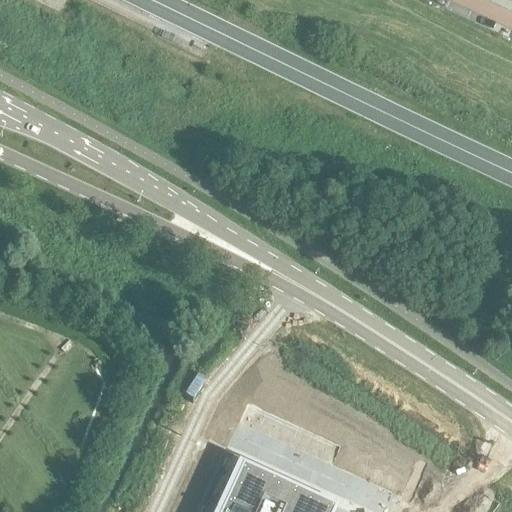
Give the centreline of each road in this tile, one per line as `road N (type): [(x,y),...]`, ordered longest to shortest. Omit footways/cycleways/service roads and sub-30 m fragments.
road 1 (secondary): [(277,277),(111,163),(0,111)]
road 2 (secondary): [(0,152),(277,277)]
road 3 (secondary): [(511,425),(277,277)]
